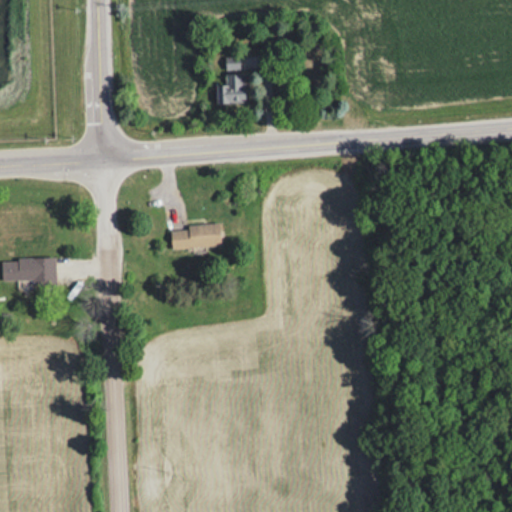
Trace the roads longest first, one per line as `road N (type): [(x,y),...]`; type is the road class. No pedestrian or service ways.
road 1 (tertiary): [(511,125),(0,161)]
road 2 (residential): [(121,511),(107,157)]
road 3 (tertiary): [(107,157),(101,0)]
